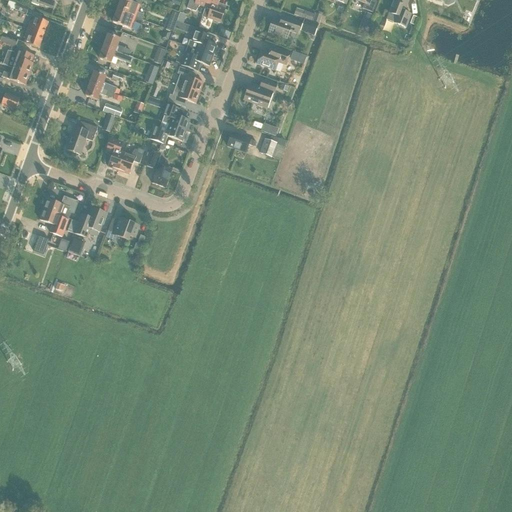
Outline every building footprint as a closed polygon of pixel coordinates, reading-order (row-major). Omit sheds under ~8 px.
[(38,5),(38,4),(53,9),(56,0),(32,0),(31,3),(38,5)] [(120,0),(117,11),(142,20),(144,15),(130,10),(133,3),(125,0),(120,0)] [(153,4),(142,0),(139,0),(137,7),(150,12),(153,4)] [(199,6),(205,8),(207,0),(189,0),(186,9),(195,12),(199,6)] [(219,0),(207,0),(205,8),(202,16),(220,23),(225,10),(217,7),(219,0)] [(373,13),(377,2),(372,0),(355,0),(355,1),(364,4),(362,9),(373,13)] [(406,28),(411,15),(404,12),(409,0),(408,0),(393,0),(388,13),(396,16),(394,23),(406,28)] [(28,8),(17,4),(15,10),(26,14),(28,8)] [(140,25),(142,20),(117,11),(112,23),(124,27),(126,21),(140,25)] [(418,18),(413,16),(410,24),(415,26),(418,18)] [(27,30),(43,36),(48,23),(34,18),(32,22),(30,21),(27,30)] [(285,24),(273,20),(268,33),(286,40),(289,32),(297,34),(301,23),(288,19),(285,24)] [(166,30),(172,32),(175,23),(169,21),(166,30)] [(140,33),(129,29),(128,34),(138,38),(140,33)] [(43,36),(27,30),(24,38),(26,39),(24,43),(38,49),(43,36)] [(206,35),(195,31),(191,42),(189,41),(186,47),(213,56),(216,45),(204,41),(206,35)] [(0,32),(0,42),(2,43),(14,47),(17,39),(0,32)] [(120,39),(108,35),(103,48),(129,57),(131,51),(117,46),(120,39)] [(213,56),(186,47),(180,65),(196,71),(199,63),(209,67),(213,56)] [(129,57),(103,48),(99,59),(111,63),(113,56),(119,58),(119,59),(126,62),(126,61),(131,62),(132,58),(129,57)] [(4,64),(4,65),(12,68),(29,75),(33,64),(36,65),(39,58),(15,49),(14,52),(12,52),(10,51),(8,55),(6,56),(4,64)] [(274,56),(261,51),(256,64),(275,71),(278,63),(285,66),(290,54),(277,49),(274,56)] [(114,71),(125,76),(128,69),(127,69),(116,65),(114,71)] [(128,69),(125,76),(131,78),(135,68),(129,66),(127,69),(128,69)] [(176,85),(199,94),(203,83),(193,79),(195,73),(179,67),(177,74),(180,75),(176,85)] [(25,86),(29,75),(12,68),(10,74),(3,72),(1,77),(25,86)] [(205,69),(203,74),(213,79),(215,74),(205,69)] [(94,72),(89,84),(114,94),(116,89),(103,84),(106,77),(94,72)] [(124,77),(113,73),(111,79),(121,83),(124,77)] [(146,82),(152,85),(155,78),(148,76),(146,82)] [(276,85),(263,80),(260,88),(249,84),(243,101),(265,108),(270,93),(273,94),(276,85)] [(114,94),(89,84),(85,97),(97,101),(99,95),(112,99),(114,94)] [(199,94),(176,85),(172,96),(169,95),(167,102),(178,106),(181,99),(195,104),(199,94)] [(155,99),(159,89),(153,87),(149,97),(155,99)] [(15,111),(20,100),(5,94),(5,95),(0,92),(0,98),(3,99),(1,106),(15,111)] [(122,110),(105,104),(102,111),(119,117),(122,110)] [(189,121),(172,114),(165,112),(161,123),(168,125),(185,131),(189,121)] [(113,117),(108,116),(105,124),(111,126),(113,117)] [(265,126),(252,121),(250,128),(263,133),(265,126)] [(74,127),(70,138),(71,139),(66,150),(80,155),(86,140),(92,142),(97,128),(81,122),(78,129),(74,127)] [(185,131),(168,125),(166,131),(154,126),(149,139),(165,145),(168,137),(182,142),(185,131)] [(278,130),(265,126),(263,133),(276,138),(278,130)] [(250,140),(232,133),(227,147),(245,153),(248,145),(254,147),(256,142),(250,140)] [(108,167),(118,171),(125,154),(120,152),(123,142),(110,138),(105,152),(112,155),(108,167)] [(277,143),(264,139),(259,154),(272,158),(277,143)] [(125,154),(118,171),(129,175),(133,162),(139,164),(144,151),(138,149),(137,151),(134,150),(130,156),(125,154)] [(156,171),(151,183),(165,188),(172,170),(163,167),(165,161),(159,159),(160,155),(149,151),(144,166),(156,171)] [(47,199),(43,209),(60,215),(62,210),(74,214),(78,202),(63,197),(60,204),(47,199)] [(58,222),(60,215),(43,209),(39,221),(62,229),(64,224),(58,222)] [(90,229),(99,232),(106,214),(92,209),(87,222),(79,218),(73,233),(87,238),(90,229)] [(126,221),(126,222),(119,219),(118,221),(112,219),(105,237),(117,242),(119,237),(128,241),(129,236),(134,238),(139,226),(132,224),(132,223),(126,221)] [(73,237),(69,247),(81,251),(84,241),(73,237)] [(50,243),(39,239),(34,254),(44,258),(50,243)]
